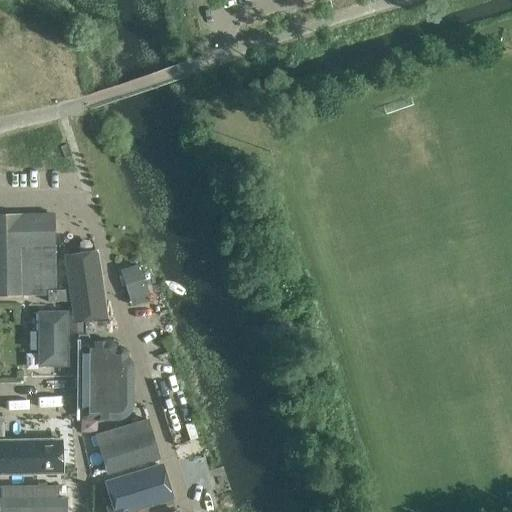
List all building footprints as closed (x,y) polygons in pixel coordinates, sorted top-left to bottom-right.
[(51,205),(0,206),(0,285),(21,285),(20,240),(52,240),(51,205)] [(58,221),(58,232),(85,231),(85,220),(58,221)] [(52,240),(20,240),(21,285),(52,285),(52,240)] [(58,253),(58,282),(67,282),(67,253),(58,253)] [(131,301),(148,299),(143,261),(125,264),(131,301)] [(115,312),(106,284),(83,291),(91,319),(115,312)] [(69,301),(69,289),(47,289),(47,301),(69,301)] [(68,307),(37,307),(37,329),(29,329),(29,347),(35,347),(35,363),(68,364),(68,307)] [(107,333),(106,321),(84,321),(85,333),(107,333)] [(103,348),(103,336),(77,336),(77,348),(83,348),(83,417),(126,417),(126,348),(103,348)] [(98,429),(109,471),(161,457),(151,416),(98,429)] [(62,437),(0,437),(0,472),(63,471),(62,437)] [(114,511),(124,511),(176,499),(166,460),(106,475),(114,511)] [(58,483),(0,482),(0,511),(66,511),(66,495),(58,495),(58,483)]
